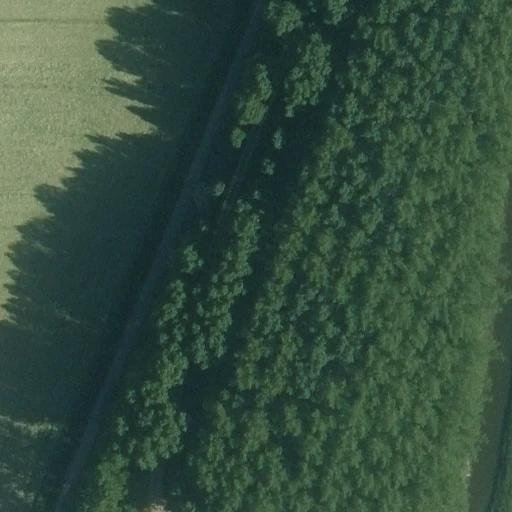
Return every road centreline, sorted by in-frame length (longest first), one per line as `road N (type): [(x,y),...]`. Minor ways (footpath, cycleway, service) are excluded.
road 1 (unclassified): [(58,511),(255,0)]
road 2 (track): [(159,511),(152,490),(205,271),(308,0)]
